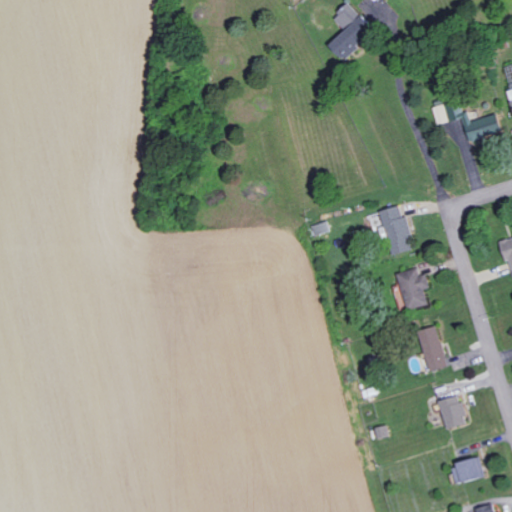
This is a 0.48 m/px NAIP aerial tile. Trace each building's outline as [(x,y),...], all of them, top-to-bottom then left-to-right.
[(346,59),(378,29),(354,2),(337,17),(349,31),(334,45),(346,59)] [(473,141),(506,132),(501,113),(475,120),(473,110),(467,112),(464,101),(449,105),(454,121),(467,118),(473,141)] [(441,124),(452,122),(448,104),(437,106),(441,124)] [(383,210),(387,226),(383,227),(386,236),(391,234),(397,255),(418,250),(406,204),(383,210)] [(317,235),(330,231),(327,221),(314,225),(317,235)] [(432,304),(428,289),(433,287),(429,273),(422,275),(420,267),(400,273),(411,310),(432,304)] [(421,331),(433,371),(451,366),(440,326),(421,331)] [(470,424),(463,395),(442,400),(449,429),(470,424)] [(488,477),(484,457),(455,464),(460,484),(488,477)] [(479,508),(480,511),(498,511),(496,503),(479,508)]
